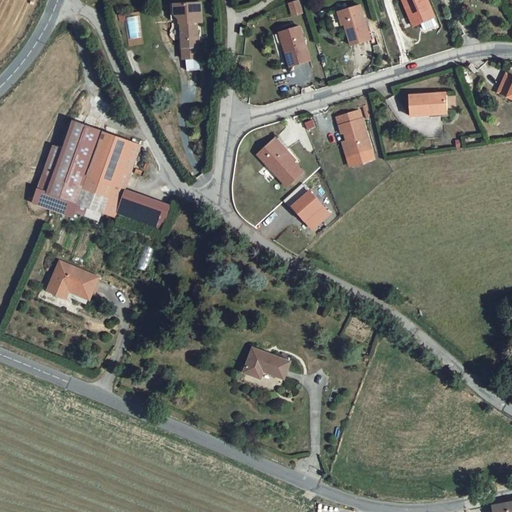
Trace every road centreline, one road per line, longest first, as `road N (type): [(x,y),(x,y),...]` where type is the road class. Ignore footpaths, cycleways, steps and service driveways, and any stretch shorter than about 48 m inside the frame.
road 1 (tertiary): [(386,508),(308,484),(0,354)]
road 2 (residential): [(511,410),(389,308),(291,259),(211,205)]
road 3 (residential): [(228,124),(481,51),(511,51)]
road 4 (residential): [(211,205),(179,186),(99,21),(64,0)]
road 5 (track): [(148,133),(115,123),(87,79),(73,5)]
road 6 (tertiary): [(511,494),(386,508)]
